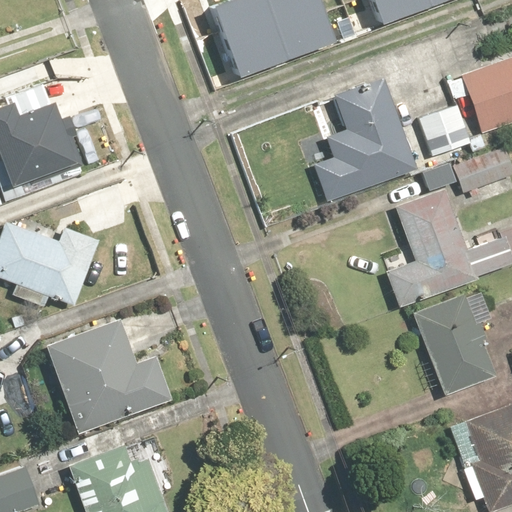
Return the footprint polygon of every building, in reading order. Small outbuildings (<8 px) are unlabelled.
[(210,0),(233,67),(330,32),(318,0),(210,0)] [(369,0),(375,15),(416,0),(369,0)] [(511,49),(462,66),(482,128),(511,118),(511,49)] [(421,161),(387,73),(336,92),(348,123),(326,131),(333,150),(313,158),(328,197),(421,161)] [(462,98),(416,112),(429,155),(475,141),(462,98)] [(9,104),(0,107),(0,166),(9,190),(31,182),(36,195),(86,177),(68,127),(58,131),(50,109),(16,122),(9,104)] [(511,160),(507,144),(453,160),(462,191),(484,184),(488,198),(511,190),(511,160)] [(381,260),(396,302),(511,260),(511,245),(507,231),(471,243),(448,181),(393,200),(411,250),(381,260)] [(6,215),(0,230),(0,275),(77,303),(101,234),(65,221),(60,235),(6,215)] [(467,285),(413,305),(443,391),(498,371),(467,285)] [(121,315),(46,341),(79,434),(178,399),(158,344),(135,353),(121,315)] [(511,400),(455,420),(487,511),(511,502),(511,400)] [(173,511),(148,440),(71,467),(86,511),(173,511)] [(0,464),(0,511),(6,511),(43,500),(28,455),(0,464)]
